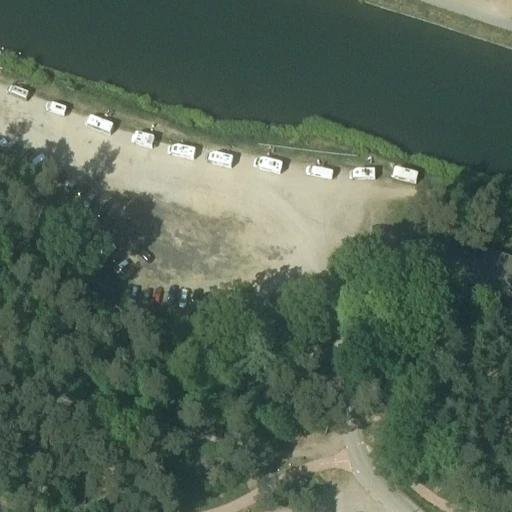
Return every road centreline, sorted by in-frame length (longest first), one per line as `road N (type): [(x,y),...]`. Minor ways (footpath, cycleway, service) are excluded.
road 1 (track): [(0,382),(272,456),(357,455)]
road 2 (track): [(294,189),(89,153),(0,119)]
road 3 (track): [(511,222),(378,187),(294,189)]
road 4 (unclassified): [(332,316),(357,455),(406,511)]
road 5 (track): [(294,189),(332,316)]
road 6 (track): [(311,230),(436,268)]
